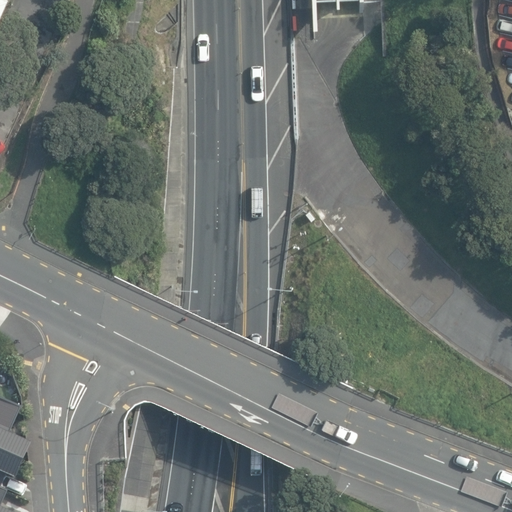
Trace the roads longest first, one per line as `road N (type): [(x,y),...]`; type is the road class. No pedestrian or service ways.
road 1 (motorway): [(187,511),(240,55)]
road 2 (motorway): [(240,55),(263,252),(248,511)]
road 3 (secondary): [(108,329),(331,440),(511,510)]
road 4 (residential): [(108,329),(67,427),(70,511)]
road 5 (secondary): [(0,276),(108,329)]
